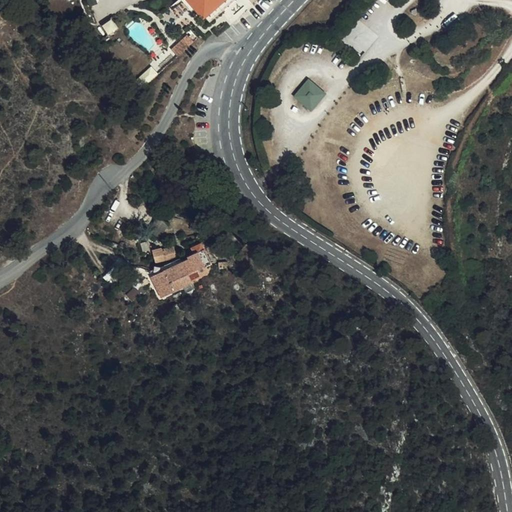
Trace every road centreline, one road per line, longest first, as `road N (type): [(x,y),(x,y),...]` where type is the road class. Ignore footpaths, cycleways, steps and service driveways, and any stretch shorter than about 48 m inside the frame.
road 1 (secondary): [(506,511),(486,423),(415,313),(284,224),(242,177),(229,110),(243,62)]
road 2 (unclassified): [(0,279),(69,229),(134,161),(198,57),(222,52),(243,62)]
